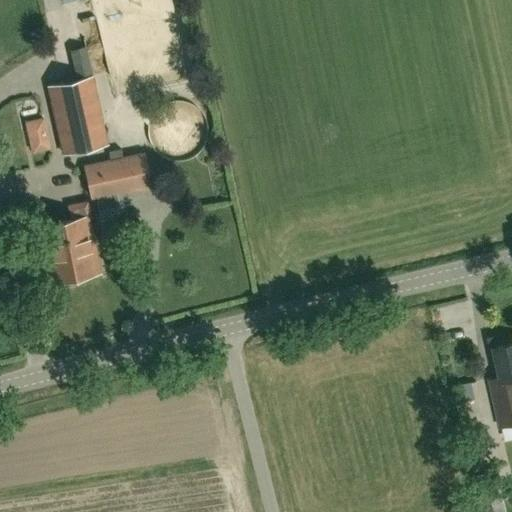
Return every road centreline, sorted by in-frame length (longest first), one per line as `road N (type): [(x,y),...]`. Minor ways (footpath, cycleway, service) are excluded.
road 1 (tertiary): [(511,250),(221,316)]
road 2 (tertiary): [(221,316),(0,375)]
road 3 (unclassified): [(272,511),(221,316)]
